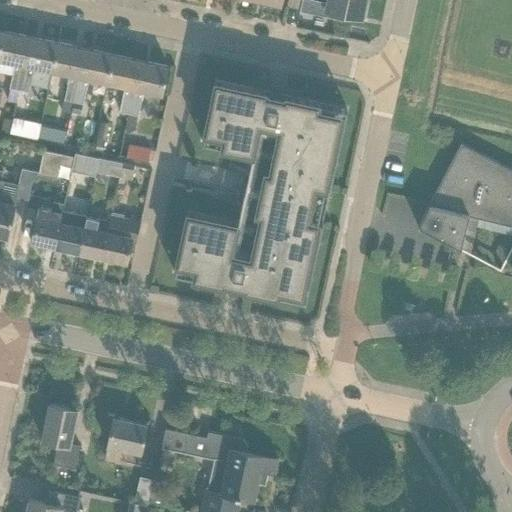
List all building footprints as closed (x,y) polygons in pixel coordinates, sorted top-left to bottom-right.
[(302,0),(288,0),(287,6),(301,10),(302,0)] [(362,18),(365,0),(326,0),(326,3),(310,0),(308,0),(306,12),(325,16),(326,11),(362,18)] [(18,90),(19,91),(19,90),(30,37),(3,31),(0,43),(0,59),(14,63),(9,89),(10,89),(18,90)] [(58,43),(30,37),(19,90),(19,91),(17,97),(26,99),(27,93),(28,93),(32,76),(33,77),(35,67),(52,71),(58,43)] [(64,100),(74,101),(85,49),(58,43),(52,71),(69,75),(64,100)] [(83,103),(86,88),(87,79),(107,83),(113,55),(85,49),(74,101),(83,103)] [(119,111),(127,113),(129,113),(140,61),(113,55),(107,83),(124,86),(119,111)] [(129,113),(127,113),(123,130),(134,132),(137,115),(143,90),(162,95),(168,67),(140,61),(129,113)] [(174,272),(305,301),(347,110),(216,81),(202,143),(249,153),(234,220),(187,210),(174,272)] [(10,89),(7,101),(15,103),(18,90),(10,89)] [(70,113),(72,101),(64,100),(62,112),(70,113)] [(82,104),(74,102),(72,113),(80,114),(82,104)] [(101,116),(110,118),(112,107),(103,105),(101,116)] [(4,126),(65,138),(68,124),(7,112),(4,126)] [(109,123),(100,122),(97,138),(95,150),(103,152),(109,123)] [(511,225),(511,169),(461,143),(430,201),(417,226),(460,249),(468,216),(473,217),(511,225)] [(150,150),(128,146),(126,158),(148,161),(150,150)] [(38,173),(39,173),(56,177),(59,165),(71,167),(73,157),(43,151),(38,172),(38,173)] [(73,157),(71,167),(95,172),(98,158),(86,156),(85,160),(73,157)] [(121,163),(98,158),(95,172),(118,177),(121,163)] [(134,166),(121,163),(118,177),(132,180),(133,170),(134,166)] [(38,173),(38,172),(22,169),(14,204),(26,207),(26,206),(28,194),(31,182),(39,173),(38,173)] [(0,235),(7,237),(14,204),(0,200),(0,192),(2,181),(1,181),(0,180),(0,235)] [(38,209),(30,242),(54,247),(62,211),(64,204),(53,202),(52,210),(38,207),(40,197),(28,194),(26,206),(38,209)] [(76,214),(62,211),(54,247),(78,252),(85,217),(76,215),(76,214)] [(109,222),(101,257),(126,263),(130,242),(135,243),(138,232),(141,219),(139,218),(139,222),(122,218),(123,215),(111,212),(109,222)] [(109,222),(85,217),(78,252),(101,257),(109,222)] [(75,469),(80,446),(69,443),(76,409),(50,403),(42,440),(58,443),(53,464),(75,469)] [(140,452),(146,424),(113,417),(107,445),(108,445),(105,459),(116,462),(119,448),(140,452)] [(274,473),(277,458),(231,448),(233,437),(207,431),(206,437),(164,428),(160,447),(227,461),(220,492),(205,488),(201,510),(208,511),(236,511),(240,497),(253,500),(259,470),(274,473)] [(152,480),(139,477),(133,502),(147,505),(152,480)] [(166,488),(153,485),(149,500),(162,503),(166,488)] [(26,511),(83,511),(77,511),(80,498),(53,492),(50,505),(29,500),(26,511)]
